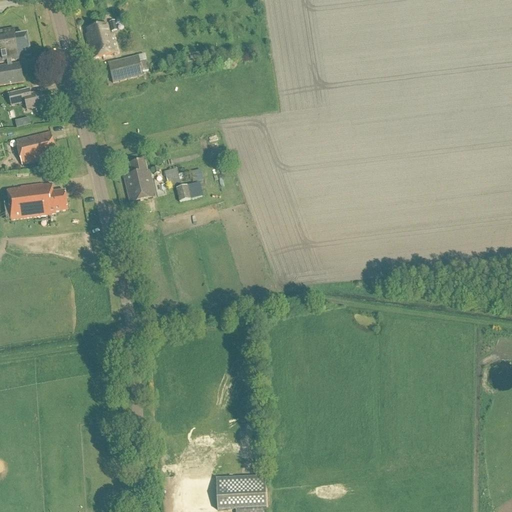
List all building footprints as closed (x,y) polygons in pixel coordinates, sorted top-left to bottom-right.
[(92,62),(117,55),(112,37),(109,38),(107,27),(87,32),(88,37),(86,38),(92,62)] [(12,64),(20,62),(25,61),(25,58),(32,57),(29,38),(17,40),(16,31),(0,33),(0,65),(7,64),(7,67),(0,68),(0,87),(24,84),(21,65),(12,66),(12,64)] [(138,58),(108,66),(113,85),(143,77),(138,58)] [(30,97),(29,92),(8,97),(11,108),(25,105),(27,112),(44,108),(41,95),(30,97)] [(55,154),(50,135),(17,144),(23,167),(54,159),(53,155),(55,154)] [(131,206),(156,200),(149,174),(146,175),(143,163),(128,167),(131,178),(124,180),(131,206)] [(165,174),(168,189),(181,186),(177,171),(165,174)] [(201,172),(190,174),(193,184),(203,182),(201,172)] [(200,185),(176,191),(180,205),(204,199),(200,185)] [(53,194),(52,186),(7,192),(11,222),(58,216),(58,214),(68,213),(65,193),(53,194)] [(266,511),(264,478),(216,481),(217,511),(233,511),(236,511),(235,511),(266,511)]
